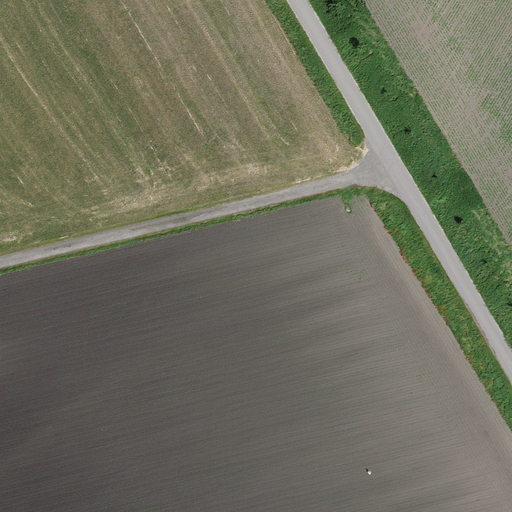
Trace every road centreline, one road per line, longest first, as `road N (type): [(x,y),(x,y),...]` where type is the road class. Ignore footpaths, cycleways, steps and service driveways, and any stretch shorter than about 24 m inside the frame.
road 1 (track): [(0,261),(402,160)]
road 2 (unclassified): [(309,0),(511,350)]
